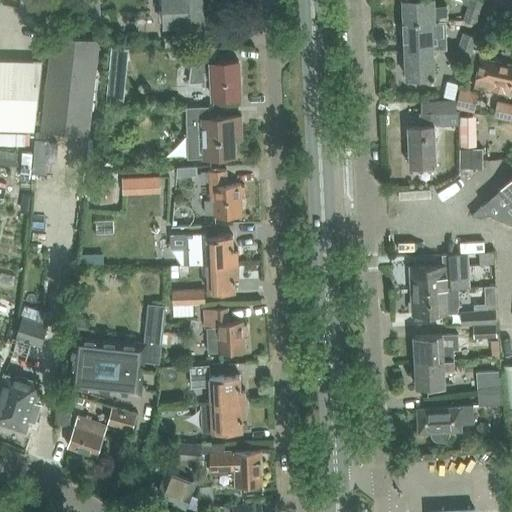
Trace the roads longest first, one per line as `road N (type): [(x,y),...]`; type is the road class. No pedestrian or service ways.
road 1 (residential): [(273,0),(302,511)]
road 2 (residential): [(381,493),(358,0)]
road 3 (secondary): [(334,465),(313,0)]
